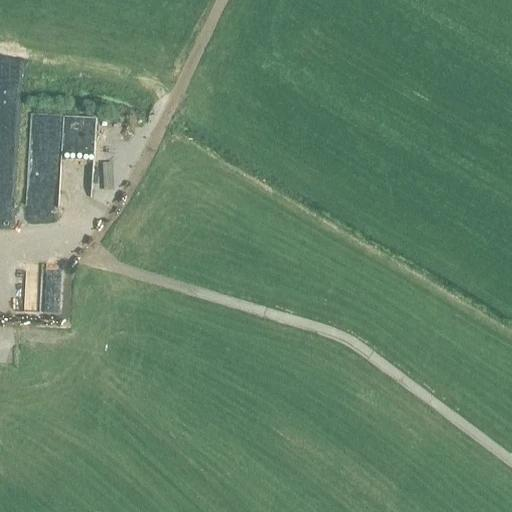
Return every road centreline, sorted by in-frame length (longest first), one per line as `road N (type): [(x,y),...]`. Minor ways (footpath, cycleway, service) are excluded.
road 1 (track): [(76,247),(123,269),(352,339),(511,459)]
road 2 (track): [(219,0),(154,134),(76,247)]
